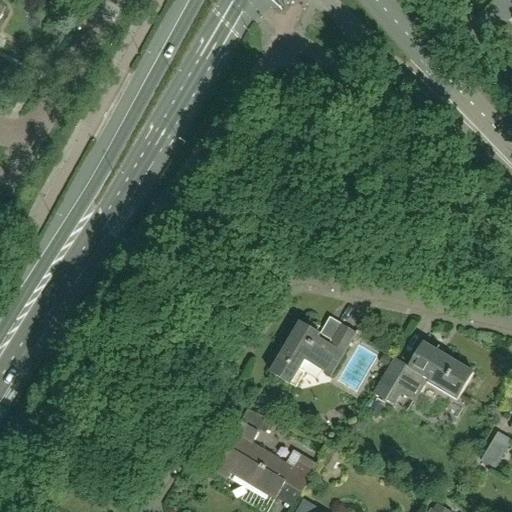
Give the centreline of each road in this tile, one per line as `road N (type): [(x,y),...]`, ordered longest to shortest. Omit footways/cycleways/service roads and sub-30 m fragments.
road 1 (residential): [(511,321),(310,274),(280,277),(140,511)]
road 2 (secondary): [(0,393),(242,0)]
road 3 (secondary): [(197,0),(0,338)]
road 4 (residential): [(364,37),(511,180)]
road 5 (residential): [(511,147),(391,16)]
road 6 (residential): [(29,144),(114,0)]
road 7 (residential): [(511,94),(420,0)]
